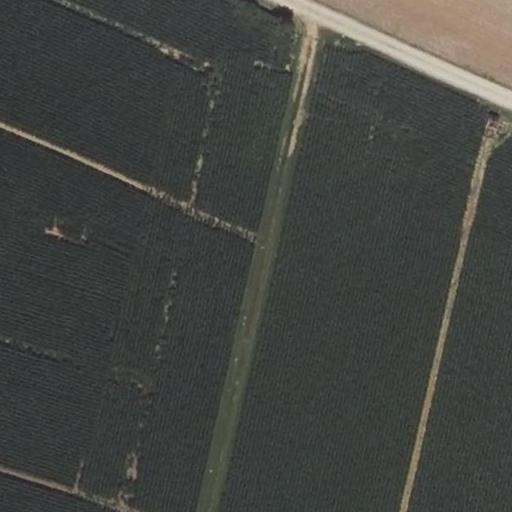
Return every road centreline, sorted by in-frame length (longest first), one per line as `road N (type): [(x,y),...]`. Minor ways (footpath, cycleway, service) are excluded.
road 1 (track): [(205,511),(316,23)]
road 2 (track): [(511,108),(267,0)]
